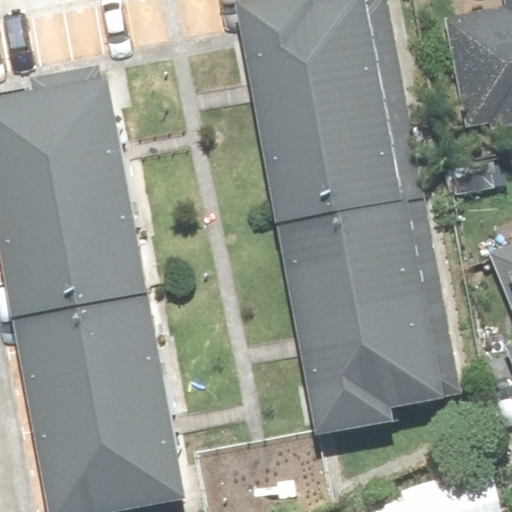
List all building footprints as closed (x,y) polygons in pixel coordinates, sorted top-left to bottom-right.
[(251,31),(325,443),(404,429),(401,414),(454,404),(450,398),(463,396),(392,2),(325,13),(322,0),(296,0),(258,7),(247,9),(251,31)] [(511,15),(451,27),(470,125),(490,121),(493,139),(511,135),(511,15)] [(37,99),(0,106),(0,196),(57,511),(155,511),(195,505),(118,84),(106,87),(103,72),(34,84),(37,99)] [(493,180),(453,188),(462,233),(502,225),(493,180)] [(511,235),(489,245),(511,301),(511,235)]
